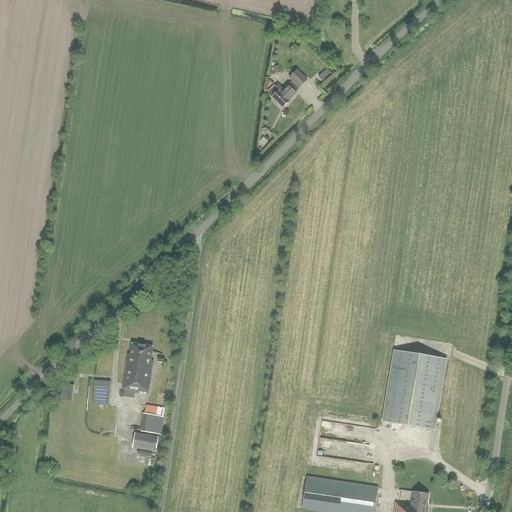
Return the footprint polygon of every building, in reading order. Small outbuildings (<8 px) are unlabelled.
[(280,73),(279,66),(272,67),(274,74),(280,73)] [(326,69),(319,76),(323,80),(330,73),(326,69)] [(278,85),(269,94),(283,109),(290,102),(289,101),(296,94),(294,92),(298,88),(299,89),(307,81),(297,72),(289,79),(292,82),(284,91),(278,85)] [(149,394),(154,361),(152,361),(153,347),(132,344),(131,356),(128,355),(123,390),(144,392),(144,391),(147,391),(147,393),(149,394)] [(435,431),(447,360),(394,351),(382,422),(435,431)] [(110,382),(93,381),(92,405),(109,406),(110,382)] [(74,385),(62,384),(61,400),(72,400),(74,385)] [(161,436),(165,418),(163,417),(165,408),(147,405),(145,414),(143,414),(140,432),(161,436)] [(159,437),(136,433),(133,448),(156,452),(159,437)] [(302,508),(326,511),(374,511),(378,488),(307,477),(302,508)] [(427,511),(428,509),(426,508),(428,495),(413,493),(411,507),(395,504),(394,511),(427,511)]
